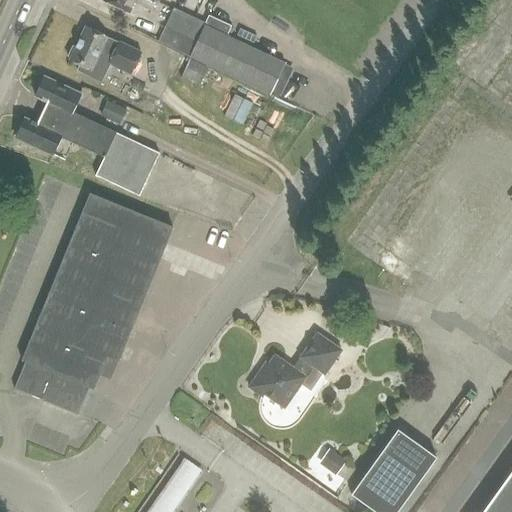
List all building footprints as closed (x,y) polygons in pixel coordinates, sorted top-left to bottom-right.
[(158,3),(151,0),(99,0),(128,13),(133,3),(153,13),(158,3)] [(196,43),(205,25),(174,10),(165,28),(196,43)] [(270,96),(285,65),(226,37),(231,27),(209,17),(205,25),(196,43),(189,57),(270,96)] [(85,28),(69,62),(78,67),(76,72),(101,83),(109,66),(132,76),(142,54),(132,50),(107,38),(85,28)] [(162,34),(158,42),(189,57),(196,43),(165,28),(162,34)] [(197,86),(205,67),(187,59),(179,77),(197,86)] [(285,65),(270,96),(279,100),(294,69),(285,65)] [(67,126),(73,114),(81,96),(45,78),(36,98),(47,103),(42,114),(67,126)] [(119,126),(127,110),(108,101),(100,117),(119,126)] [(67,126),(42,114),(37,125),(25,120),(16,139),(53,156),(61,140),(104,160),(116,134),(73,114),(67,126)] [(116,134),(104,160),(96,177),(140,197),(160,154),(116,134)] [(15,388),(63,408),(78,415),(89,388),(93,389),(107,356),(117,361),(172,228),(91,194),(22,360),(26,362),(15,388)] [(284,408),(306,378),(313,368),(325,376),(342,352),(318,334),(300,359),(303,361),(296,371),(275,357),(269,365),(267,364),(250,388),(262,397),(264,394),(284,408)] [(396,511),(436,458),(397,430),(350,495),(373,511),(396,511)] [(319,464),(336,476),(346,462),(329,449),(319,464)] [(511,511),(511,477),(486,511),(511,511)]
